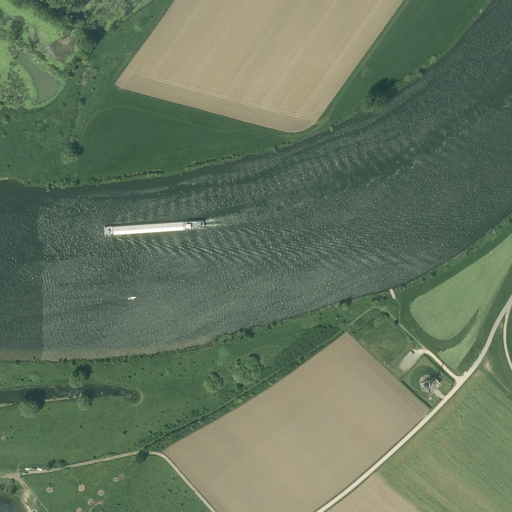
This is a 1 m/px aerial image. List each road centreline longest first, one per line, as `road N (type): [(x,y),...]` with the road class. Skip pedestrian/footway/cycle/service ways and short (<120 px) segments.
road 1 (track): [(135,452),(351,323)]
road 2 (track): [(460,383),(320,511)]
road 3 (track): [(351,323),(372,307),(384,309),(460,383)]
